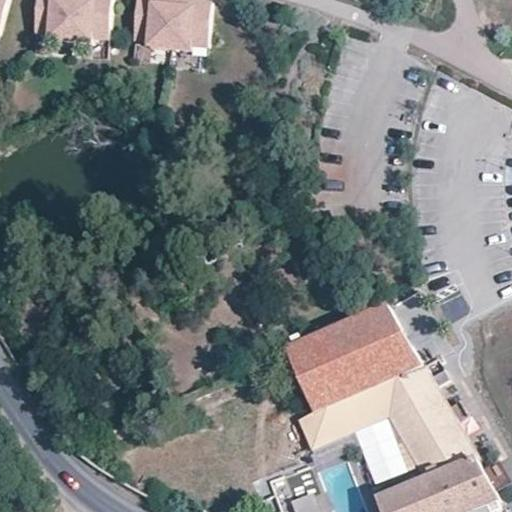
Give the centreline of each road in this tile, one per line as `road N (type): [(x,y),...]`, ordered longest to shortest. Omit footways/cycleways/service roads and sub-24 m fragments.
road 1 (unknown): [(402,33),(374,116),(361,204)]
road 2 (tertiary): [(107,511),(55,464),(0,376)]
